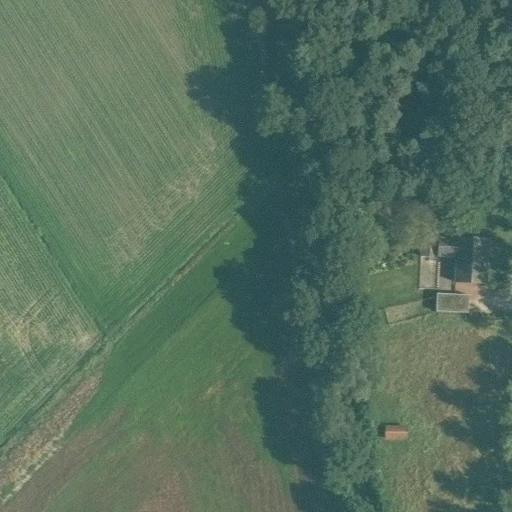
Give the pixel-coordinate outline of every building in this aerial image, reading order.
[(409,192),(360,206),(366,229),(416,215),(409,192)] [(434,257),(435,240),(420,239),(419,257),(434,257)] [(488,241),(468,240),(457,239),(457,240),(438,239),(437,257),(456,257),(455,283),(486,284),(486,266),(483,266),(484,242),(488,242),(488,241)] [(469,296),(449,295),(437,294),(436,312),(468,314),(469,296)] [(405,440),(406,425),(384,424),(384,439),(405,440)]
